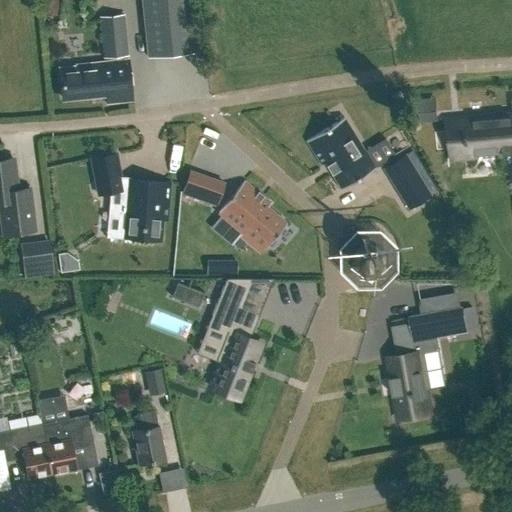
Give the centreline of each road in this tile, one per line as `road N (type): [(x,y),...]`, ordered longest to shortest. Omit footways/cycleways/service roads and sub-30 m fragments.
road 1 (residential): [(279,511),(275,484),(331,340),(330,239),(318,215),(207,103)]
road 2 (residential): [(207,103),(404,71),(511,64)]
road 3 (unclassified): [(511,470),(296,511)]
road 4 (residential): [(0,128),(207,103)]
